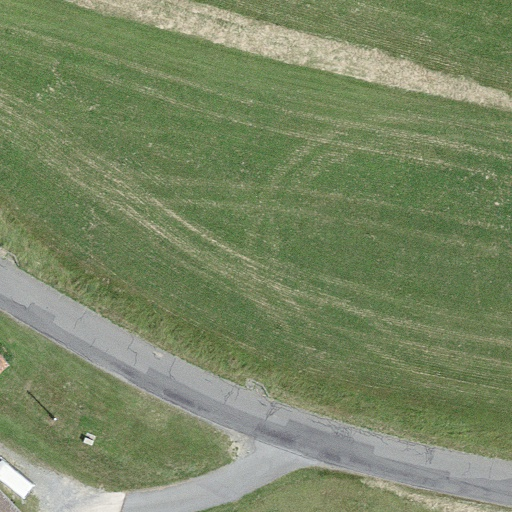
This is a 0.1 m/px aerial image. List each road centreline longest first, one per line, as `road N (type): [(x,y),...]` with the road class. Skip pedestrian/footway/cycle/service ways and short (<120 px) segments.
road 1 (tertiary): [(0,278),(152,368),(308,438),(511,483)]
road 2 (unknown): [(0,457),(106,511)]
